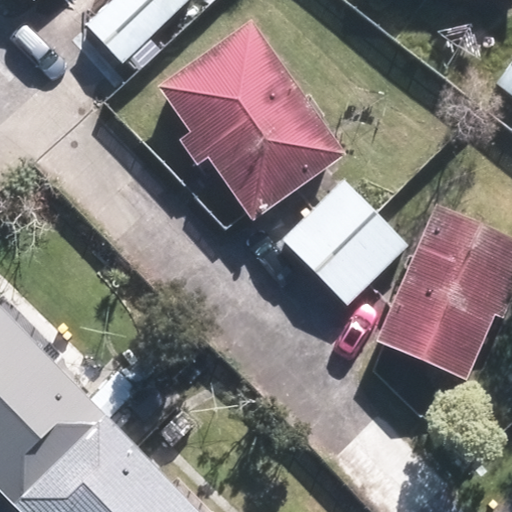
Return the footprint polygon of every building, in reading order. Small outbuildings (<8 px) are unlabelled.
[(178,0),(120,0),(93,24),(129,65),(190,12),(178,0)] [(265,28),(177,89),(263,212),(351,151),(265,28)] [(511,66),(498,86),(511,96),(511,66)] [(344,185),(289,238),(350,303),(406,250),(344,185)] [(511,264),(511,241),(446,214),(392,342),(466,373),(511,264)] [(116,254),(100,271),(134,302),(150,286),(116,254)] [(0,336),(0,502),(3,506),(87,423),(0,336)] [(173,511),(93,431),(10,511),(173,511)]
